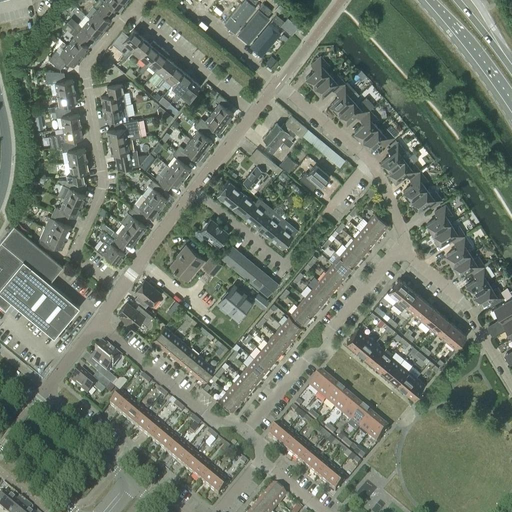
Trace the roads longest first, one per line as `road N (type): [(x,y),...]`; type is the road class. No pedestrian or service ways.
road 1 (residential): [(117,292),(76,255),(101,190),(84,71),(131,12)]
road 2 (residential): [(245,431),(309,354),(322,354),(325,334),(398,247)]
road 3 (residential): [(117,292),(254,113)]
road 4 (residential): [(398,247),(367,160),(277,84)]
road 5 (residential): [(188,511),(45,389)]
road 6 (residential): [(245,431),(214,422),(97,324)]
road 7 (residential): [(511,387),(463,301),(398,247)]
road 8 (residential): [(254,113),(131,12)]
road 9 (primary): [(428,0),(511,108)]
road 10 (tertiary): [(133,480),(36,400)]
road 11 (residential): [(180,4),(277,84)]
